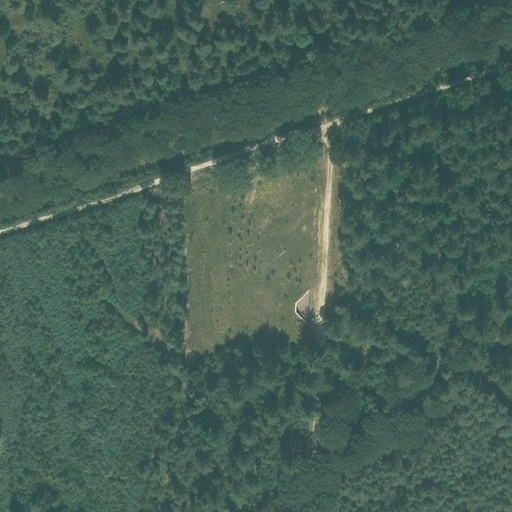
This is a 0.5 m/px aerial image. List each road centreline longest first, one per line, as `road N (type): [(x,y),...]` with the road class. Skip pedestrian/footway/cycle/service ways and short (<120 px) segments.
road 1 (track): [(331,124),(0,243)]
road 2 (track): [(316,444),(331,124)]
road 3 (track): [(316,444),(511,326)]
road 4 (track): [(511,64),(331,124)]
road 5 (track): [(316,444),(209,511)]
